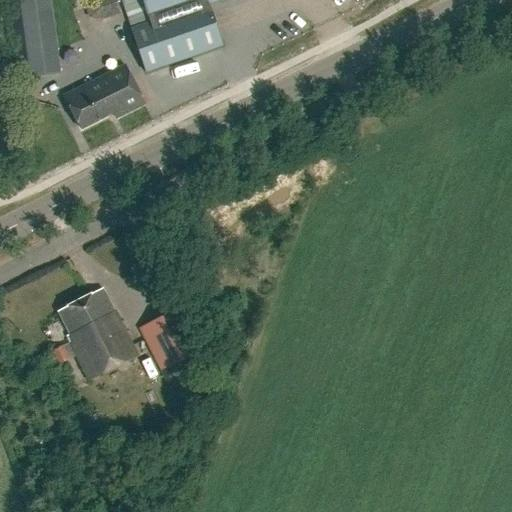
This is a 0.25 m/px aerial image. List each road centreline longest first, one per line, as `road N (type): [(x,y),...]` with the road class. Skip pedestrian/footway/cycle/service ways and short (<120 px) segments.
road 1 (unclassified): [(0,275),(511,23)]
road 2 (tertiary): [(0,232),(478,0)]
